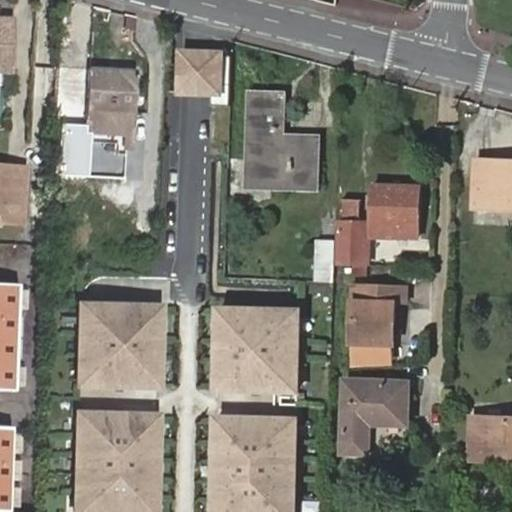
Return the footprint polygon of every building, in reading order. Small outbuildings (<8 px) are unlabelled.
[(0,71),(9,72),(12,22),(0,21),(0,71)] [(199,50),(180,49),(179,96),(198,97),(227,97),(228,50),(199,50)] [(138,72),(59,68),(57,126),(60,127),(59,154),(67,155),(67,148),(88,149),(89,127),(115,128),(114,134),(127,135),(127,151),(135,151),(138,72)] [(252,95),(249,164),(263,165),(262,191),(319,194),(320,141),(297,140),(296,148),(285,148),(286,139),(287,97),(252,95)] [(297,140),(286,139),(285,148),(296,148),(297,140)] [(511,162),(476,162),(475,208),(511,208),(511,162)] [(26,224),(29,165),(0,163),(0,215),(1,215),(0,223),(26,224)] [(263,165),(249,164),(248,190),(262,191),(263,165)] [(340,214),(339,263),(355,264),(369,264),(370,239),(419,239),(420,188),(375,188),(375,214),(361,214),(362,201),(344,200),(344,214),(340,214)] [(356,282),(354,343),(396,345),(398,304),(407,304),(407,285),(356,282)] [(0,391),(13,392),(16,287),(0,286),(0,391)] [(161,314),(81,311),(79,391),(159,393),(161,314)] [(300,319),(221,315),(217,394),(296,398),(300,319)] [(346,383),(343,454),(367,456),(369,426),(407,428),(408,386),(346,383)] [(511,418),(472,418),(470,454),(504,456),(504,460),(511,460),(511,418)] [(155,511),(160,425),(77,421),(73,511),(155,511)] [(293,511),(297,427),(217,424),(213,511),(293,511)] [(0,511),(8,511),(11,429),(0,428),(0,511)]
